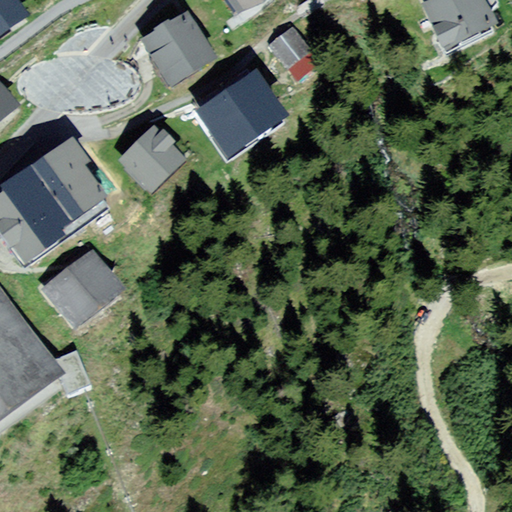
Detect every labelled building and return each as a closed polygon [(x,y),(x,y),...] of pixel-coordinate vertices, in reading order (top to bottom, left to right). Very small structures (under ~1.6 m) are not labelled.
[(0,0),(0,31),(22,16),(10,0),(0,0)] [(232,0),(241,11),(256,0),(232,0)] [(435,0),(438,5),(429,10),(448,47),(472,35),(480,42),(493,36),(488,27),(490,26),(485,17),(496,6),(493,0),(435,0)] [(187,26),(185,22),(149,45),(172,83),(208,60),(204,52),(187,26)] [(193,22),(187,26),(204,52),(210,49),(193,22)] [(292,30),(271,46),(288,69),(310,53),(292,30)] [(280,122),(254,83),(246,71),(194,104),(203,117),(229,156),(280,122)] [(0,119),(11,110),(0,96),(0,123),(2,123),(0,120),(0,119)] [(158,141),(154,137),(128,162),(132,167),(128,171),(146,190),(177,161),(166,150),(170,145),(162,137),(158,141)] [(82,162),(70,145),(57,155),(54,151),(38,163),(39,164),(15,182),(19,189),(0,203),(0,225),(25,260),(27,259),(31,265),(107,211),(84,178),(82,162)] [(116,293),(90,261),(51,291),(76,324),(116,293)] [(0,416),(56,376),(0,298),(0,416)] [(67,398),(85,391),(90,389),(76,352),(53,361),(61,382),(67,398)]
